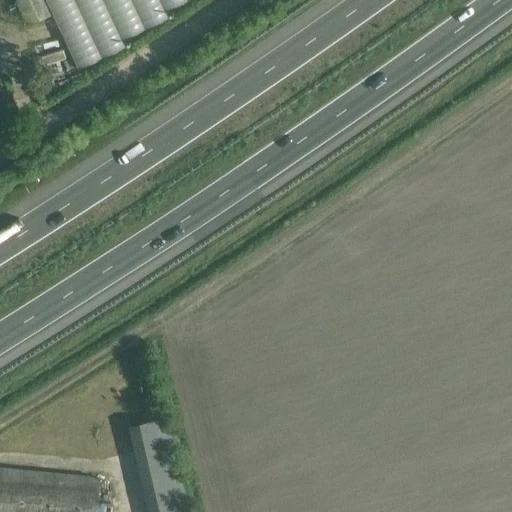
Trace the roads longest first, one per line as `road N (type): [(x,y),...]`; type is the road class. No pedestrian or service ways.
road 1 (motorway): [(0,336),(251,175),(498,0)]
road 2 (motorway): [(367,0),(0,248)]
road 3 (unclassified): [(0,154),(234,0)]
road 4 (unknown): [(0,460),(115,473),(123,486),(119,511)]
